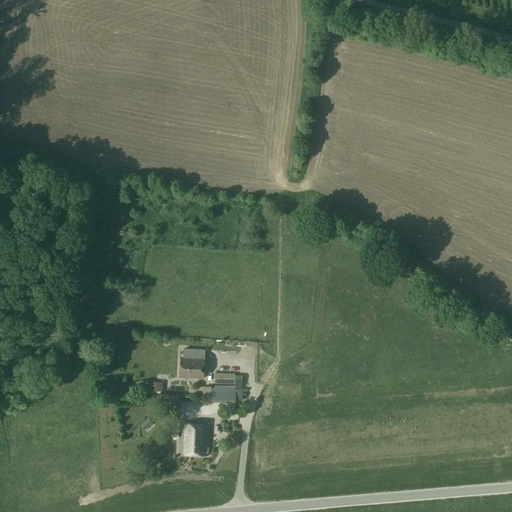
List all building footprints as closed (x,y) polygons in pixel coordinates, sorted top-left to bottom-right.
[(183,347),(182,358),(180,358),(179,377),(204,378),(205,348),(183,347)] [(235,374),(215,373),(215,374),(215,384),(235,384),(235,374)] [(148,382),(148,391),(156,391),(156,382),(148,382)] [(236,402),(236,400),(246,400),(247,392),(247,389),(236,389),(212,388),(211,401),(236,402)] [(149,418),(140,425),(145,430),(153,423),(149,418)] [(208,425),(183,424),(181,455),(206,456),(208,425)]
